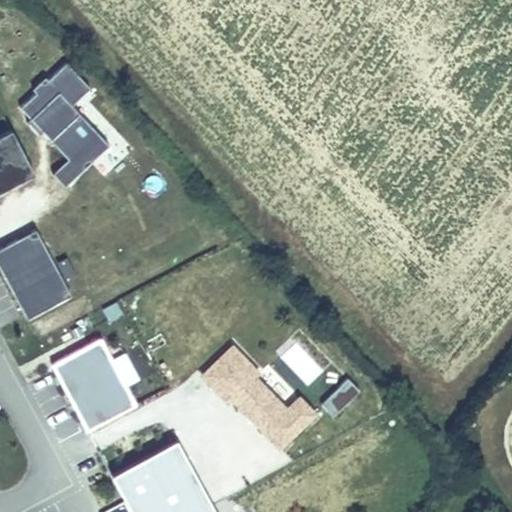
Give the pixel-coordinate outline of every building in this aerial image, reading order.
[(34,93),(19,108),(64,156),(48,170),(64,187),(109,144),(72,105),(90,88),(67,63),(48,80),(45,76),(31,89),(34,93)] [(0,134),(0,191),(33,174),(9,130),(0,134)] [(36,230),(0,249),(0,272),(26,321),(71,297),(36,230)] [(101,338),(49,364),(84,432),(136,406),(101,338)] [(285,408),(255,377),(259,374),(231,345),(198,376),(226,405),(231,401),(278,450),(316,414),(298,396),(285,408)]
